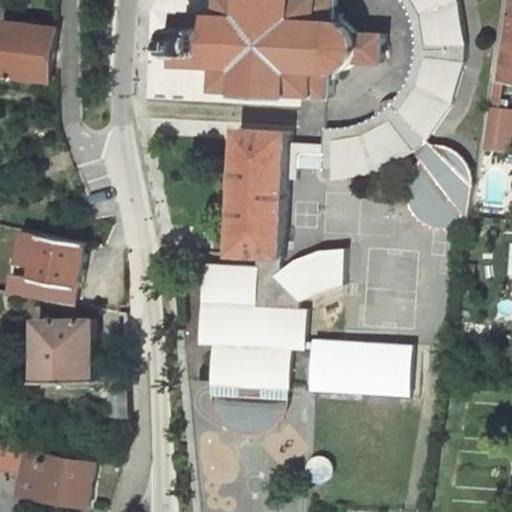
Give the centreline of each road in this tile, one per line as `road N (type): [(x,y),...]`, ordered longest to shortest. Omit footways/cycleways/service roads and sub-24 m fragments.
road 1 (residential): [(121,147),(159,387)]
road 2 (unclassified): [(70,0),(78,130),(99,146),(121,147)]
road 3 (unclassified): [(121,147),(130,0)]
road 4 (unclassified): [(116,511),(159,387)]
road 5 (residential): [(159,387),(168,511)]
